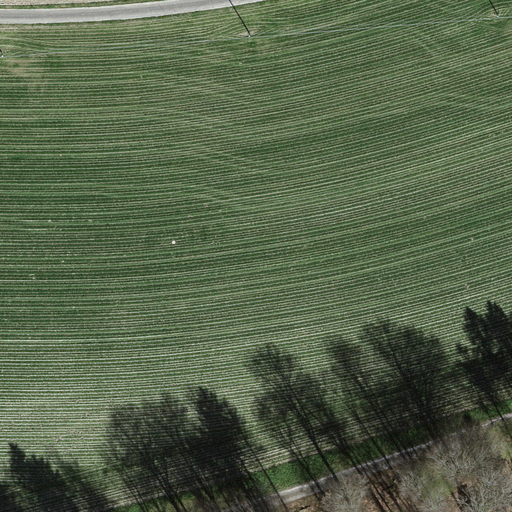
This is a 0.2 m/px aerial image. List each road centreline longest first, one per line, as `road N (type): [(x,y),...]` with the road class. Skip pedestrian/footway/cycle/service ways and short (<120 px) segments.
road 1 (track): [(511,419),(227,511)]
road 2 (track): [(0,14),(219,0)]
